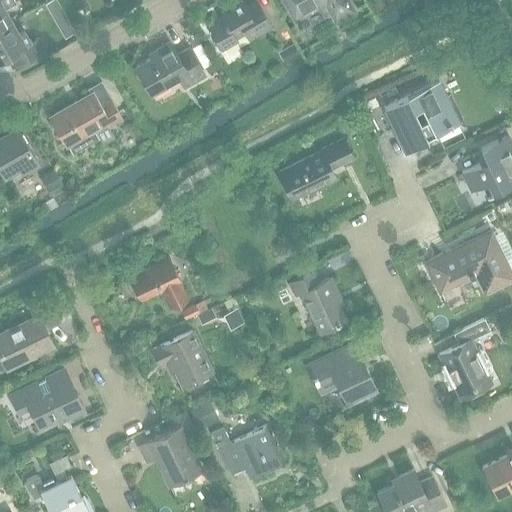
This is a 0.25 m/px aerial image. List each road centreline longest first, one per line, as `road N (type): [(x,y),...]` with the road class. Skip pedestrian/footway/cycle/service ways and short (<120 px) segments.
road 1 (residential): [(429,412),(392,338),(411,326),(361,228),(412,207),(398,172)]
road 2 (residential): [(124,511),(88,441),(128,422),(87,326)]
road 3 (residential): [(0,88),(48,77),(181,0)]
road 4 (residential): [(344,485),(333,455),(429,412)]
